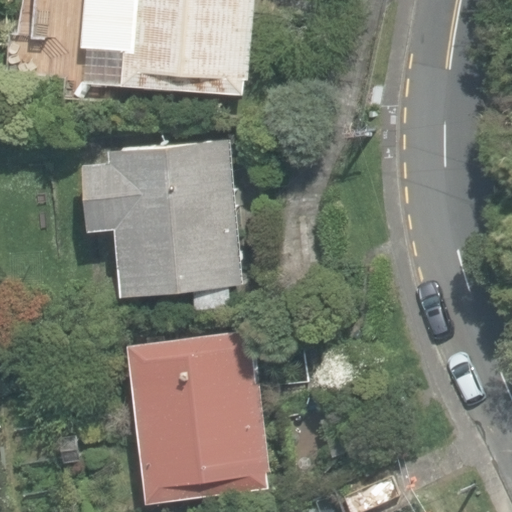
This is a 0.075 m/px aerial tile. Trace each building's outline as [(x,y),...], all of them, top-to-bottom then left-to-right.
[(129,77),(250,89),(252,73),(255,74),(261,0),(94,0),(91,38),(133,42),(129,77)] [(201,281),(202,302),(236,300),(234,278),(249,277),(236,132),(117,142),(118,154),(91,156),(96,222),(123,220),(130,287),(201,281)] [(137,337),(155,494),(272,481),(270,465),(276,465),(269,404),(263,403),(255,324),(137,337)] [(372,405),(318,419),(329,458),(382,443),(372,405)] [(68,461),(84,459),(80,431),(64,433),(68,461)]
